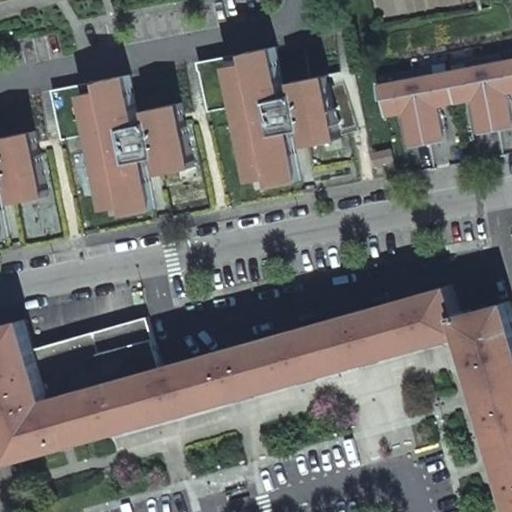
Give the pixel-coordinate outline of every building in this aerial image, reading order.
[(241,105),(255,179),(275,176),(277,184),(306,179),(295,128),(306,126),(310,144),(344,138),(332,73),(297,80),(300,91),(289,93),(279,46),(201,61),(210,111),(241,105)] [(511,56),(504,58),(503,52),(469,58),(471,65),(434,71),(433,65),(400,71),(401,78),(380,82),(383,97),(386,96),(389,114),(406,110),(413,145),(448,138),(442,104),(476,97),(482,131),(511,125),(511,97),(511,91),(511,90),(511,56)] [(94,134),(109,208),(128,204),(130,213),(159,207),(149,156),(159,154),(163,172),(198,166),(185,101),(151,107),(153,119),(142,121),(132,74),(54,89),(63,140),(94,134)] [(306,179),(307,192),(319,190),(310,144),(306,126),(295,128),(306,179)] [(0,237),(12,235),(2,185),(13,182),(16,201),(51,194),(39,129),(4,136),(6,148),(0,148),(0,237)] [(394,148),(376,153),(378,163),(397,159),(394,148)] [(159,207),(160,221),(172,218),(163,172),(159,154),(149,156),(159,207)] [(15,249),(26,246),(16,201),(13,182),(2,185),(12,235),(15,249)] [(28,318),(0,325),(0,405),(15,458),(467,331),(511,492),(511,299),(462,313),(454,284),(165,364),(159,342),(154,322),(143,325),(40,354),(28,318)]
